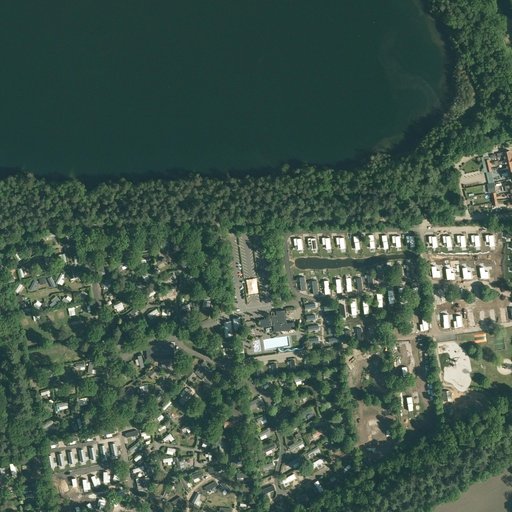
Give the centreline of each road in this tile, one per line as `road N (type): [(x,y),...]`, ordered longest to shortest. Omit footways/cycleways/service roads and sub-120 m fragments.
road 1 (unclassified): [(0,251),(47,225),(511,215)]
road 2 (unknown): [(266,393),(312,386),(318,394),(332,460),(286,493),(278,483),(283,444),(271,410)]
road 3 (unknown): [(399,218),(405,276),(375,281),(383,340),(470,332)]
road 4 (track): [(511,403),(304,511)]
